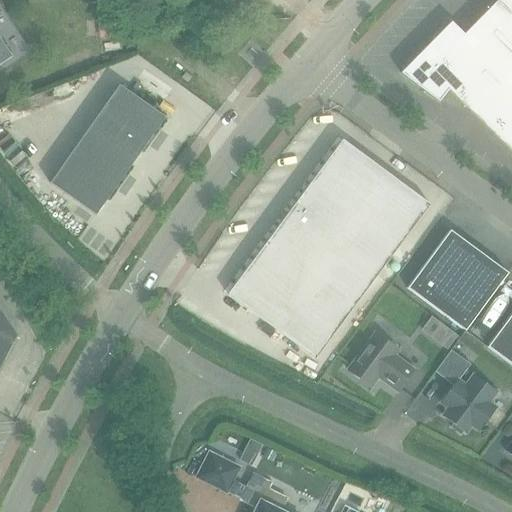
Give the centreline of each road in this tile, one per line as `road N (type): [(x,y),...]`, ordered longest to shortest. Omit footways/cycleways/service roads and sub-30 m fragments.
road 1 (residential): [(204,370),(498,511)]
road 2 (unclassified): [(121,316),(308,63)]
road 3 (unclassified): [(308,63),(511,217)]
road 4 (unclassified): [(16,511),(121,316)]
road 5 (residential): [(121,316),(0,193)]
road 6 (residential): [(178,511),(163,474),(164,446),(204,370)]
